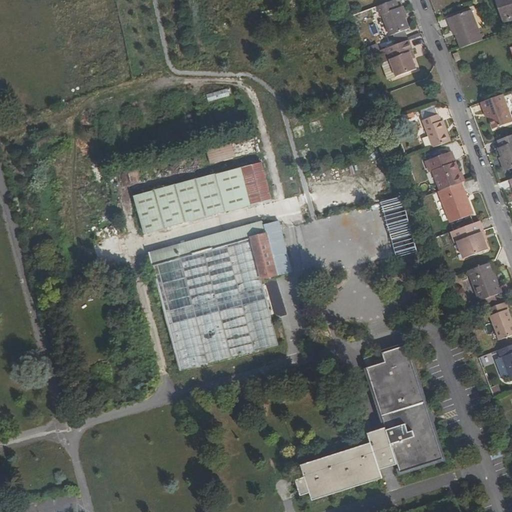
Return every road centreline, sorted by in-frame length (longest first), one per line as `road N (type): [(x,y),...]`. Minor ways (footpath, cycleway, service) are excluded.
road 1 (track): [(280,208),(260,105),(227,78),(203,75),(109,97),(0,137)]
road 2 (residential): [(511,254),(418,0)]
road 3 (unknown): [(171,399),(133,246)]
